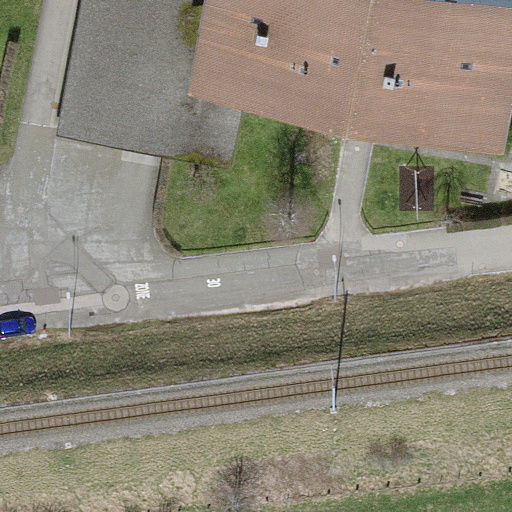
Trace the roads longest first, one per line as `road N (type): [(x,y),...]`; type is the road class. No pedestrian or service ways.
road 1 (residential): [(0,318),(511,249)]
road 2 (unclassified): [(0,294),(57,0)]
